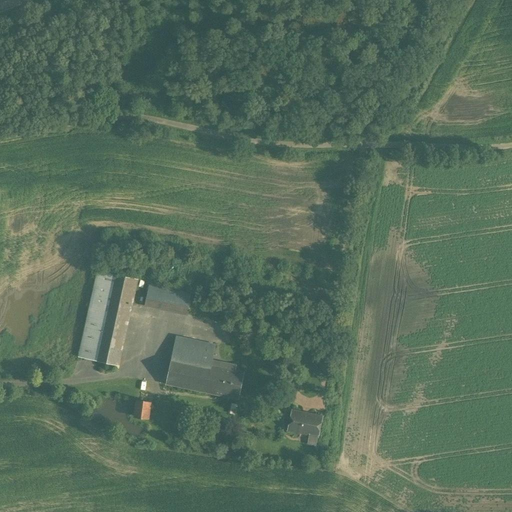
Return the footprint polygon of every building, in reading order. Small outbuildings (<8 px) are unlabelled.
[(173,250),(171,250),(169,250),(166,250),(164,251),(163,252),(161,253),(159,255),(158,256),(157,258),(156,260),(155,262),(154,264),(154,266),(154,269),(155,271),(155,273),(156,275),(157,277),(159,278),(160,280),(162,281),(164,282),(166,283),(168,284),(170,284),(172,284),(174,284),(176,283),(178,282),(180,281),(182,280),(184,279),(185,277),(186,275),(187,273),(188,271),(188,269),(189,267),(189,265),(188,263),(188,261),(187,259),(186,257),(184,255),(183,254),(181,253),(179,251),(177,251),(175,250),(173,250)] [(97,270),(78,357),(93,360),(112,274),(97,270)] [(137,279),(112,274),(93,360),(118,365),(137,279)] [(191,291),(149,282),(144,305),(186,314),(188,305),(191,291)] [(210,344),(176,336),(166,384),(200,392),(210,344)] [(219,367),(211,365),(215,345),(210,344),(200,392),(237,400),(244,372),(234,370),(235,366),(220,363),(219,367)] [(298,388),(280,378),(275,387),(293,396),(298,388)] [(141,381),(141,389),(150,390),(150,381),(141,381)] [(149,403),(137,402),(135,416),(147,418),(149,403)] [(321,417),(292,411),(288,430),(317,436),(321,417)]
